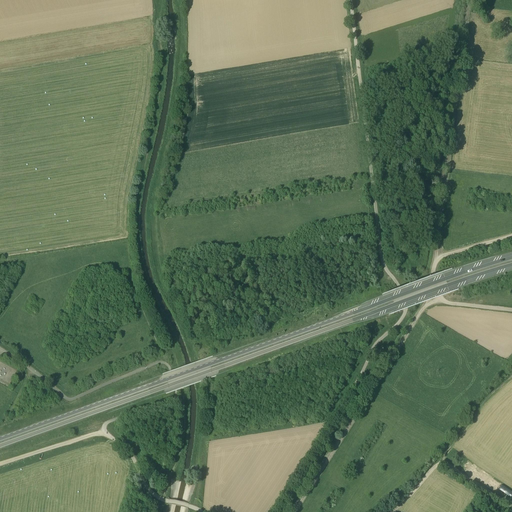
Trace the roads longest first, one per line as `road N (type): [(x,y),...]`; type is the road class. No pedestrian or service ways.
road 1 (track): [(470,0),(438,248),(441,300),(417,316),(294,511)]
road 2 (unclassified): [(272,511),(372,347),(405,311),(381,255),(350,0)]
road 3 (primary): [(0,445),(457,283)]
road 4 (primary): [(455,277),(0,439)]
road 5 (unclassified): [(201,511),(156,496),(105,430),(113,419),(173,400),(167,362),(71,400),(0,350)]
